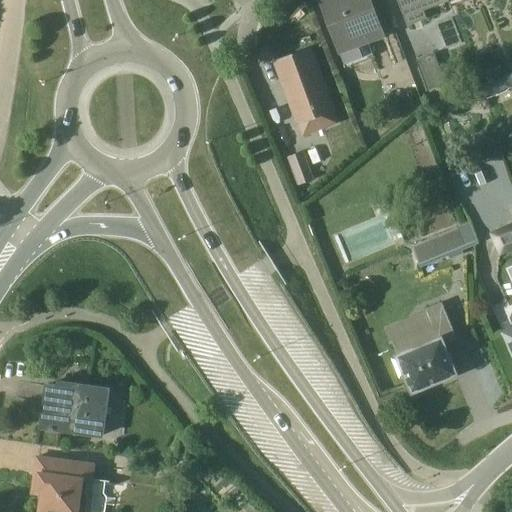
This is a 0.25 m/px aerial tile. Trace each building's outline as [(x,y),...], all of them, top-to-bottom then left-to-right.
[(370,0),(319,0),(338,55),(340,55),(368,44),(385,37),(370,0)] [(423,11),(449,1),(448,0),(396,0),(406,26),(426,18),(423,11)] [(373,57),(368,44),(340,55),(344,65),(354,61),(355,64),(373,57)] [(311,47),(274,61),(297,125),(299,124),(303,136),(338,123),(311,47)] [(434,53),(415,61),(427,90),(446,82),(434,53)] [(511,72),(480,85),(485,96),(509,87),(510,89),(511,87),(511,72)] [(288,158),(298,186),(314,180),(304,152),(288,158)] [(502,252),(511,248),(511,220),(492,228),(502,252)] [(469,222),(412,246),(421,267),(448,256),(450,260),(463,254),(462,250),(478,244),(469,222)] [(427,310),(385,329),(396,355),(390,358),(399,380),(406,377),(412,392),(416,390),(419,392),(426,389),(428,385),(455,374),(443,344),(456,339),(442,303),(427,309),(427,310)] [(511,318),(511,326),(502,331),(511,353),(511,317),(511,318)] [(57,386),(47,385),(41,427),(102,436),(108,389),(78,385),(78,383),(58,380),(57,386)] [(96,465),(37,456),(35,473),(39,473),(37,489),(43,490),(42,495),(40,510),(55,511),(92,511),(95,494),(92,494),(96,465)] [(194,472),(222,500),(238,484),(210,456),(194,472)] [(178,489),(176,484),(182,484),(184,465),(173,464),(171,479),(166,480),(165,478),(157,480),(160,493),(178,489)] [(42,495),(43,490),(37,489),(39,473),(35,473),(32,494),(42,495)]
